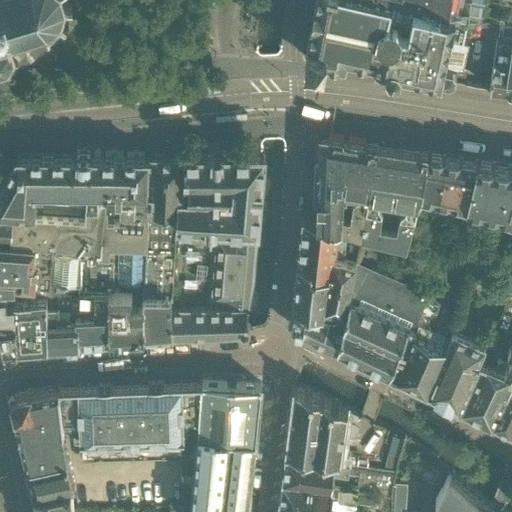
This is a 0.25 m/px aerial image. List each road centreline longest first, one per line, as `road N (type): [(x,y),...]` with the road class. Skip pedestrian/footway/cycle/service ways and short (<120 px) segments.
road 1 (unclassified): [(284,339),(256,356),(0,372)]
road 2 (residential): [(284,339),(511,451)]
road 3 (unclassified): [(284,339),(277,319),(296,92)]
road 4 (residential): [(2,117),(236,95)]
road 5 (residential): [(296,92),(511,122)]
road 6 (residential): [(262,511),(280,376)]
